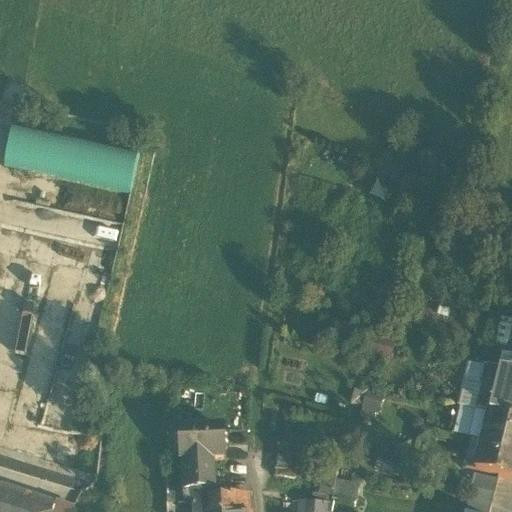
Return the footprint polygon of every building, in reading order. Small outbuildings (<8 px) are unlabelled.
[(17,131),(8,167),(134,197),(143,161),(17,131)] [(370,336),(367,352),(366,355),(391,361),(395,342),(370,336)] [(475,412),(476,412),(482,385),(486,369),(469,367),(459,409),(460,409),(475,412)] [(497,385),(511,388),(511,372),(486,369),(482,385),(496,389),(497,385)] [(496,389),(482,385),(476,412),(480,413),(511,420),(511,388),(497,385),(496,389)] [(379,416),(384,397),(366,393),(361,411),(379,416)] [(453,436),(473,441),(480,413),(476,412),(475,412),(460,409),(453,436)] [(511,420),(480,413),(473,441),(475,441),(511,450),(511,420)] [(183,494),(191,494),(214,492),(212,460),(223,460),(222,430),(179,432),(180,462),(181,462),(182,481),(183,494)] [(511,481),(511,450),(475,441),(469,464),(478,466),(475,472),(480,474),(511,481)] [(278,452),(276,466),(275,477),(294,480),(296,468),(300,469),(302,455),(278,452)] [(320,493),(333,494),(334,485),(337,473),(324,471),(320,493)] [(474,477),(471,489),(468,501),(465,511),(489,511),(491,507),(494,495),(497,483),(474,477)] [(166,495),(183,494),(182,481),(166,483),(166,495)] [(340,486),(334,485),(333,494),(332,498),(331,502),(333,502),(354,506),(358,490),(340,486)] [(0,486),(0,511),(52,511),(54,504),(0,486)] [(193,511),(219,511),(219,499),(214,499),(214,493),(214,492),(191,494),(192,503),(193,511)] [(166,495),(166,511),(172,511),(172,505),(192,503),(191,494),(183,494),(166,495)] [(250,511),(249,496),(219,499),(219,511),(250,511)]
